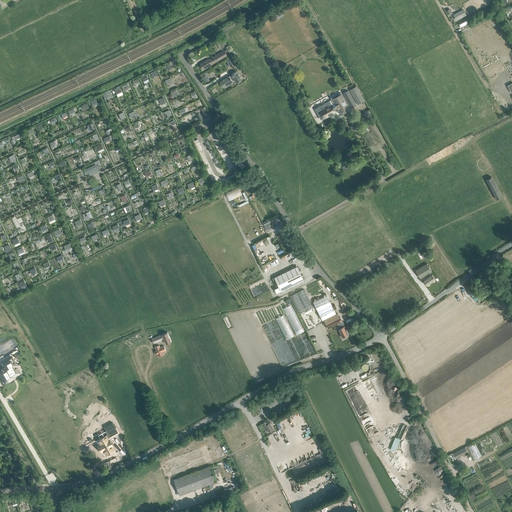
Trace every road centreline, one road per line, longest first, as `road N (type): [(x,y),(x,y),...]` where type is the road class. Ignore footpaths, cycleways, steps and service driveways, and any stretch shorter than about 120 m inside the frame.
road 1 (unclassified): [(46,488),(104,475),(287,374),(382,336)]
road 2 (unclassified): [(278,0),(188,55),(299,234)]
road 3 (unclassified): [(471,511),(382,336)]
road 4 (unclassified): [(299,234),(392,178),(363,133)]
road 5 (unclassified): [(382,336),(511,244)]
road 6 (unclassified): [(299,234),(382,336)]
